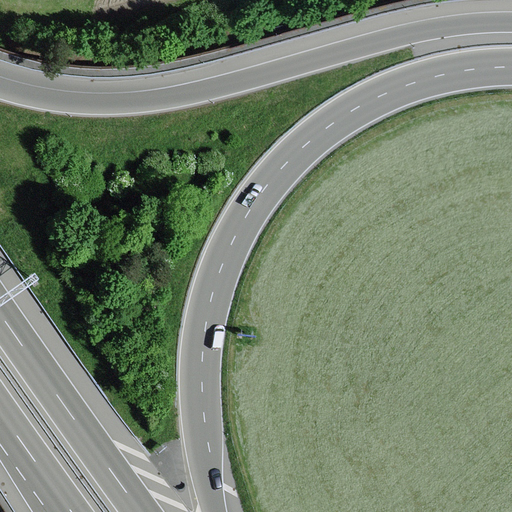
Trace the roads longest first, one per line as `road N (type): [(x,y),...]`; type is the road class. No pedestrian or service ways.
road 1 (motorway): [(211,511),(200,397),(204,326),(221,263),(248,212),(328,127),(377,98),(439,75),(511,67)]
road 2 (motorway): [(511,26),(414,36),(137,107),(0,87)]
road 3 (motorway): [(138,511),(0,322)]
road 4 (motorway): [(0,412),(71,511)]
